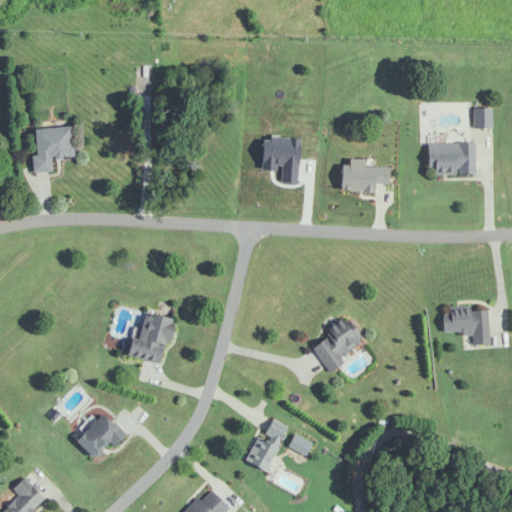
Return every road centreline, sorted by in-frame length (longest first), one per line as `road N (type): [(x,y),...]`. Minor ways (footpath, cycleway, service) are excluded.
road 1 (residential): [(212,355),(241,225),(64,215),(0,222),(121,497),(177,438),(212,355)]
road 2 (residential): [(511,231),(241,225)]
